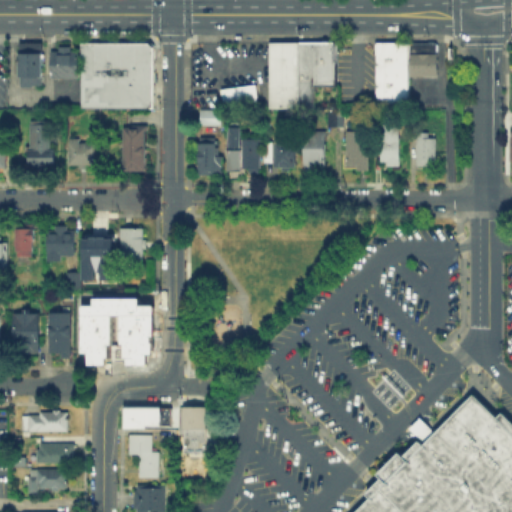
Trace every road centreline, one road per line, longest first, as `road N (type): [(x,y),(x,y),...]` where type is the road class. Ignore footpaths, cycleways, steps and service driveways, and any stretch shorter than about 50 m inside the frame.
road 1 (tertiary): [(155,383),(173,353),(171,13)]
road 2 (primary): [(392,12),(171,13)]
road 3 (residential): [(482,200),(261,199)]
road 4 (residential): [(482,200),(483,26)]
road 5 (primary): [(171,13),(9,12)]
road 6 (residential): [(134,200),(0,200)]
